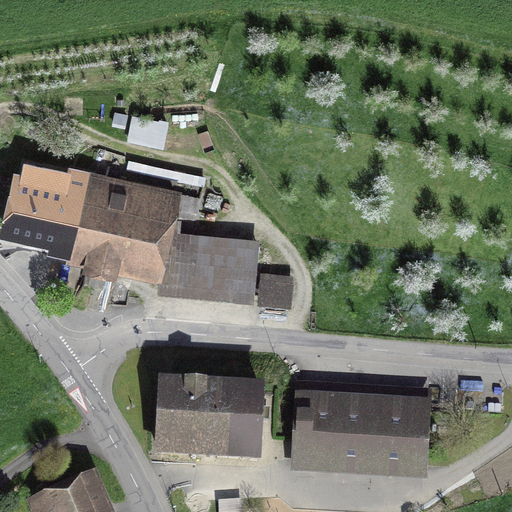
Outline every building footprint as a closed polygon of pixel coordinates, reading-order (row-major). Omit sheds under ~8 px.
[(68,173),(25,163),(21,180),(20,180),(8,228),(160,260),(171,213),(64,190),(68,173)] [(196,260),(167,257),(160,290),(252,299),(255,271),(196,265),(196,260)] [(292,283),(262,280),(260,300),(290,303),(292,283)] [(261,390),(163,384),(159,453),(257,458),(261,390)] [(426,405),(301,398),(297,458),(423,465),(426,405)] [(99,511),(86,484),(40,505),(43,511),(99,511)]
